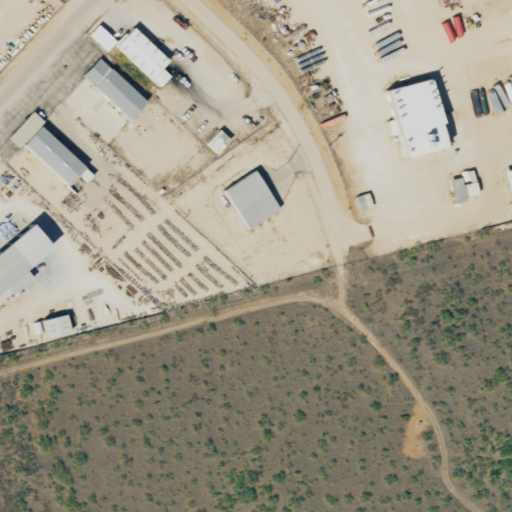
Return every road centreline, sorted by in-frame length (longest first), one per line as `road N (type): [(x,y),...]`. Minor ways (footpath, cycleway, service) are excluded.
road 1 (residential): [(348,257),(319,165),(289,105),(191,0)]
road 2 (residential): [(94,0),(0,100)]
